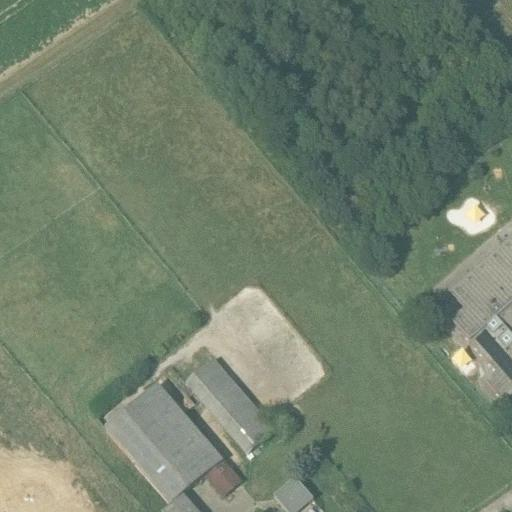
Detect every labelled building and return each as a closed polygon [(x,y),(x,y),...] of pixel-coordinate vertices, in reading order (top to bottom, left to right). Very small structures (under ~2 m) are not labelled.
[(511,239),(449,295),(464,313),(451,324),(496,375),(486,383),(510,410),(511,408),(511,239)] [(275,432),(214,363),(186,387),(247,457),(275,432)] [(223,464),(156,388),(105,433),(172,509),(183,499),(223,464)] [(302,511),(313,503),(294,482),(274,500),(284,511),(302,511)] [(172,509),(168,511),(194,511),(183,499),(172,509)]
